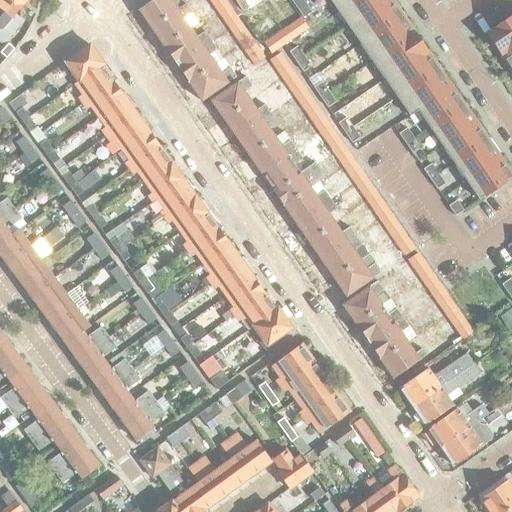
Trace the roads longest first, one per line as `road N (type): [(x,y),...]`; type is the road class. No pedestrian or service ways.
road 1 (residential): [(94,12),(440,497)]
road 2 (residential): [(159,511),(0,294)]
road 3 (residential): [(511,123),(427,0)]
